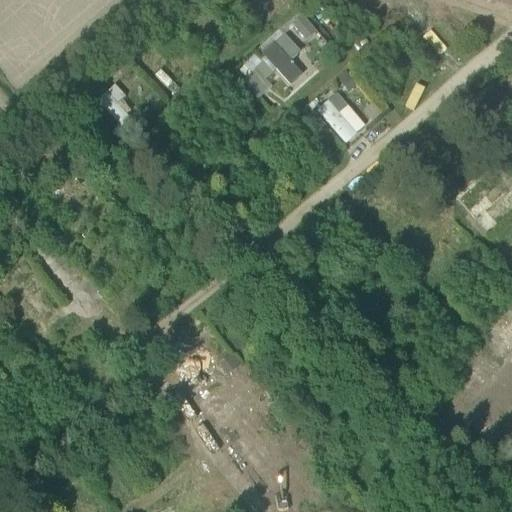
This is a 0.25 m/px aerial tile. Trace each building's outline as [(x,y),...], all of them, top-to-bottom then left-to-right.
[(250,0),(233,0),(254,22),(263,13),(250,0)] [(251,0),(264,12),(270,5),(264,0),(251,0)] [(382,0),(390,11),(404,0),(382,0)] [(301,17),(290,26),(298,34),(308,25),(301,17)] [(299,53),(288,63),(299,76),(311,65),(299,51),(305,46),(287,25),(280,31),(299,53)] [(259,81),(275,72),(283,86),(297,79),(287,60),(295,55),(283,33),(254,49),(261,61),(252,66),(259,81)] [(247,64),(238,72),(246,80),(254,73),(247,64)] [(344,73),(336,80),(347,94),(356,87),(344,73)] [(471,111),(489,132),(511,111),(511,85),(507,80),(471,111)] [(114,83),(93,102),(127,137),(147,118),(114,83)] [(342,146),(364,126),(333,93),(311,112),(342,146)] [(371,106),(363,113),(372,124),(380,117),(371,106)] [(20,248),(9,258),(15,264),(26,255),(20,248)] [(46,333),(37,340),(43,349),(52,342),(46,333)] [(192,338),(168,356),(184,376),(208,357),(192,338)] [(231,355),(219,365),(227,376),(240,366),(231,355)] [(205,405),(230,432),(252,412),(228,384),(205,405)] [(263,392),(253,400),(262,411),(272,403),(263,392)] [(51,496),(66,511),(103,511),(72,477),(51,496)] [(328,511),(338,503),(328,492),(305,511),(328,511)]
